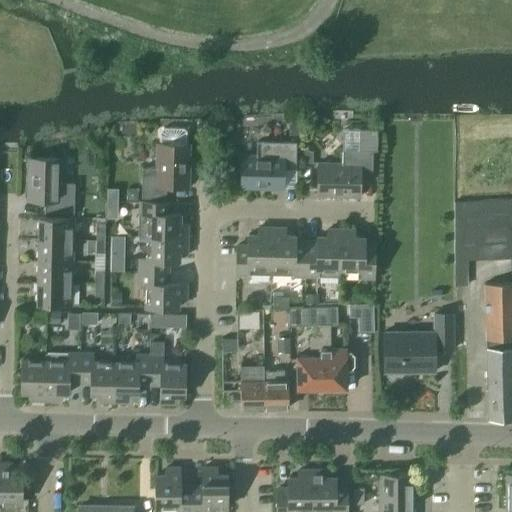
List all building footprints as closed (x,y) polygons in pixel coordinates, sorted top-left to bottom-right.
[(301,123),(292,124),(292,134),(302,133),(301,123)] [(185,144),(186,128),(175,128),(159,127),(159,143),(156,143),(156,167),(141,167),(140,197),(164,198),(165,186),(175,186),(187,186),(188,144),(185,144)] [(317,163),(316,195),(359,196),(359,173),(371,173),(372,150),(376,150),(376,129),(358,128),(358,129),(343,129),(342,149),(341,149),(341,163),(317,163)] [(240,187),(282,188),(282,168),(294,169),(295,142),(256,141),(255,156),(241,155),(240,187)] [(303,151),(302,162),(311,162),(312,151),(303,151)] [(26,200),(44,200),(44,212),(72,213),(73,183),(59,182),(59,158),(28,158),(26,200)] [(106,188),(106,200),(116,200),(116,188),(106,188)] [(126,189),(126,199),(137,200),(137,193),(133,189),(126,189)] [(116,200),(106,200),(106,212),(116,213),(116,200)] [(511,200),(454,204),(455,289),(466,288),(466,263),(509,261),(510,281),(511,281),(511,200)] [(168,202),(139,201),(139,236),(146,236),(186,237),(186,224),(179,224),(179,213),(168,213),(168,202)] [(38,216),(37,238),(72,239),(72,217),(38,216)] [(96,220),(96,239),(104,240),(104,235),(104,221),(96,220)] [(248,274),(270,274),(271,227),(258,227),(258,234),(247,234),(247,245),(236,245),(235,274),(248,274)] [(292,275),(304,275),(305,241),(294,240),(294,235),(284,235),(284,227),(271,227),(270,274),(292,275)] [(339,276),(339,269),(340,229),(327,228),(327,236),(317,236),(316,241),(305,241),(304,275),(317,276),(339,276)] [(340,229),(339,269),(361,269),(361,277),(374,277),(374,242),(363,242),(363,237),(353,237),(353,229),(340,229)] [(110,235),(109,270),(122,270),(123,236),(110,235)] [(138,258),(138,271),(167,271),(167,260),(178,260),(178,250),(186,250),(186,237),(146,236),(146,258),(138,258)] [(37,238),(37,260),(72,261),(72,239),(37,238)] [(104,240),(96,239),(95,251),(103,252),(104,240)] [(37,260),(36,281),(71,282),(72,261),(37,260)] [(95,270),(95,283),(103,283),(103,270),(95,270)] [(167,271),(138,271),(138,283),(145,283),(145,306),(177,307),(177,297),(185,297),(185,283),(167,283),(167,271)] [(71,282),(36,281),(36,304),(71,305),(71,282)] [(511,281),(510,281),(484,282),(488,407),(488,419),(511,419),(511,281)] [(103,283),(95,283),(94,296),(102,296),(103,283)] [(110,291),(110,304),(120,304),(120,292),(110,291)] [(305,294),(305,303),(315,303),(315,294),(305,294)] [(272,297),(272,308),(287,307),(287,297),(272,297)] [(373,302),(349,303),(349,315),(373,315),(373,302)] [(306,306),(289,307),(289,325),(306,324),(306,306)] [(317,324),(317,335),(320,335),(321,387),(346,387),(346,368),(350,368),(354,364),(354,353),(351,350),(346,350),(346,347),(331,347),(330,324),(338,324),(338,306),(306,306),(306,324),(317,324)] [(32,310),(31,319),(45,319),(46,310),(32,310)] [(58,311),(46,310),(46,321),(58,322),(58,311)] [(257,311),(238,311),(238,327),(258,327),(257,311)] [(81,312),(81,324),(96,324),(96,313),(81,312)] [(117,312),(116,324),(128,324),(129,312),(117,312)] [(434,331),(384,331),(384,371),(434,371),(434,349),(452,349),(452,313),(434,313),(434,331)] [(317,335),(310,335),(310,347),(314,347),(314,354),(296,354),(296,388),(321,387),(320,335),(317,335)] [(277,338),(277,350),(288,350),(287,337),(277,338)] [(236,338),(224,338),(224,351),(236,351),(236,338)] [(149,354),(148,383),(160,383),(159,402),(173,402),(173,395),(183,395),(184,363),(161,362),(162,355),(162,343),(149,342),(149,354)] [(67,381),(78,382),(79,353),(45,352),(44,360),(44,399),(57,400),(57,393),(67,393),(67,381)] [(100,401),(113,401),(114,361),(92,361),(92,353),(79,353),(78,382),(90,382),(90,393),(100,393),(100,401)] [(137,383),(148,383),(149,354),(136,354),(136,362),(114,361),(113,401),(126,401),(126,394),(136,394),(137,383)] [(30,399),(44,399),(44,360),(21,359),(20,391),(31,392),(30,399)] [(264,408),(263,370),(244,371),(244,380),(240,380),(240,408),(264,408)] [(283,370),(263,370),(264,408),(269,407),(288,407),(287,380),(283,380),(283,370)] [(0,501),(21,502),(21,469),(10,469),(10,462),(0,461),(0,501)] [(177,511),(190,511),(191,485),(179,485),(179,467),(166,467),(166,474),(155,474),(155,506),(178,507),(177,511)] [(191,485),(190,511),(203,511),(204,507),(226,507),(226,474),(216,474),(216,467),(202,467),(202,485),(191,485)] [(311,509),(311,469),(298,469),(298,477),(288,477),(288,488),(276,488),(276,511),(288,511),(289,509),(311,509)] [(324,469),(311,469),(311,509),(333,509),(333,511),(346,511),(346,483),(334,483),(334,476),(324,476),(324,469)] [(413,473),(378,473),(378,495),(413,495),(413,473)] [(412,511),(413,495),(378,495),(378,511),(412,511)]
